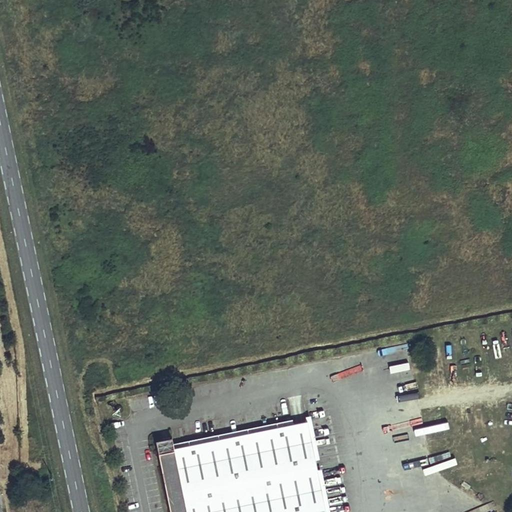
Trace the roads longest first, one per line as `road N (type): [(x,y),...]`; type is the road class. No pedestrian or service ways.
road 1 (secondary): [(80,511),(0,124)]
road 2 (unknown): [(386,511),(384,476),(358,389)]
